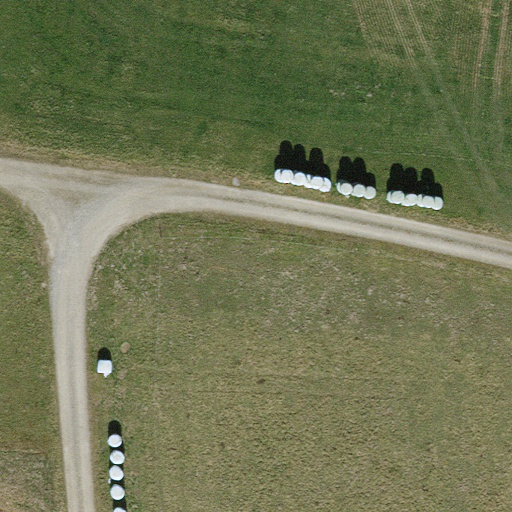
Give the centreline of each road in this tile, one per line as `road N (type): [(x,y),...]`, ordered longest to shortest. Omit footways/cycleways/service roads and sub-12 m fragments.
road 1 (track): [(0,171),(254,205),(511,254)]
road 2 (track): [(83,511),(67,297),(78,181)]
